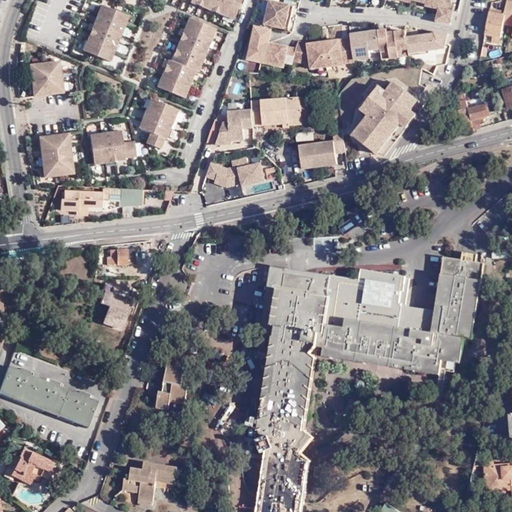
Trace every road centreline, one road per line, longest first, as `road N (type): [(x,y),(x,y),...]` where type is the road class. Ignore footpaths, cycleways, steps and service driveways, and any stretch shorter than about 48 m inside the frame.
road 1 (tertiary): [(398,162),(313,196),(26,242)]
road 2 (residential): [(26,242),(2,63),(19,0)]
road 3 (residential): [(398,162),(452,77),(471,0)]
